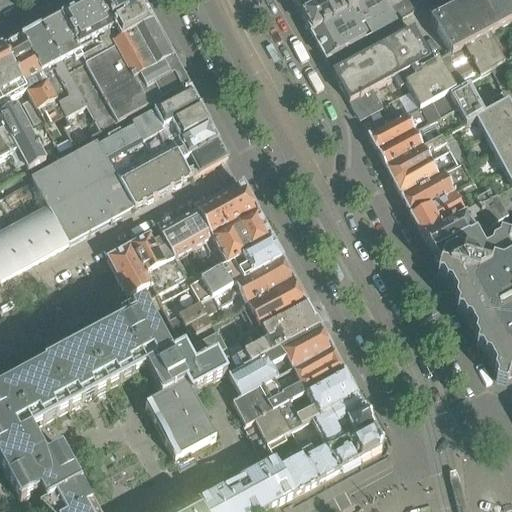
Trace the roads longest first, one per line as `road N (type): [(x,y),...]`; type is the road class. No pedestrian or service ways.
road 1 (residential): [(253,167),(409,463)]
road 2 (residential): [(489,414),(338,133)]
road 3 (residential): [(0,303),(253,167)]
road 4 (residential): [(213,0),(332,221)]
road 5 (residential): [(332,221),(410,365),(440,446)]
road 6 (residential): [(164,0),(253,167)]
road 7 (residential): [(338,133),(267,0)]
